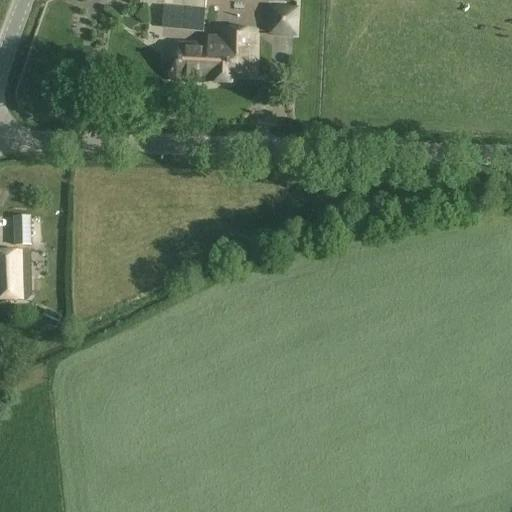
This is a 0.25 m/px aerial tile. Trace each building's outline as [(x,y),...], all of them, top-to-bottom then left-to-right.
[(141,0),(141,5),(165,7),(205,10),(206,0),(141,0)] [(165,7),(163,30),(204,33),(205,10),(165,7)] [(299,9),(270,8),(269,36),(298,37),(299,9)] [(172,76),(178,80),(213,80),(213,87),(233,87),(233,74),(258,75),(258,50),(258,31),(223,30),(223,36),(208,36),(208,48),(178,47),(171,52),(167,57),(166,64),(167,71),(172,76)] [(15,242),(31,242),(31,214),(15,214),(15,242)] [(31,249),(0,249),(0,300),(29,300),(31,297),(31,249)]
